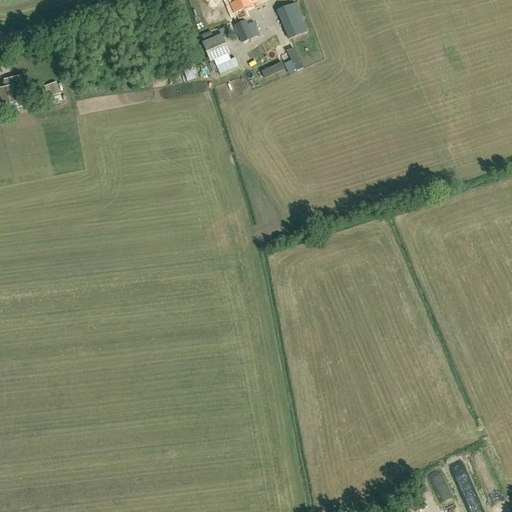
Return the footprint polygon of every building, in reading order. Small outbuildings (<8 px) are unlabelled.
[(227,0),(233,12),(261,0),(227,0)] [(277,11),(289,40),(307,32),(295,3),(277,11)] [(246,21),(234,25),(242,43),(259,35),(254,22),(247,25),(246,21)] [(210,62),(229,54),(221,36),(203,44),(210,62)] [(186,68),(189,81),(198,79),(195,66),(186,68)] [(20,77),(5,80),(6,87),(0,88),(0,106),(25,100),(20,77)] [(59,82),(45,86),(49,98),(63,94),(59,82)]
